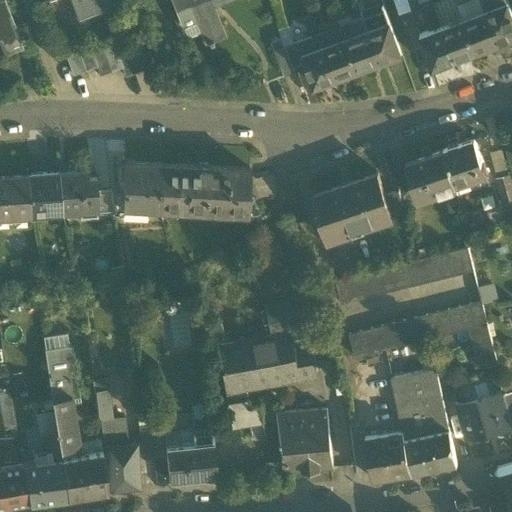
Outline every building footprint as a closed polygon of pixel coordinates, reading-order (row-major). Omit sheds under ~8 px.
[(5,0),(0,0),(0,45),(3,52),(22,45),(5,0)] [(69,0),(77,18),(112,5),(109,0),(69,0)] [(207,42),(208,44),(214,41),(213,39),(225,34),(220,20),(218,21),(211,4),(209,0),(172,0),(180,18),(194,13),(201,31),(206,42),(207,42)] [(407,0),(394,0),(400,15),(412,11),(407,0)] [(463,18),(457,3),(456,0),(443,0),(434,4),(442,26),(463,18)] [(465,0),(457,3),(463,18),(485,10),(481,0),(465,0)] [(481,0),(485,10),(499,4),(498,0),(481,0)] [(511,13),(507,1),(499,4),(485,10),(498,42),(511,36),(511,13)] [(421,9),(430,31),(442,26),(434,4),(421,9)] [(385,8),(362,17),(367,29),(389,21),(385,8)] [(485,10),(463,18),(476,50),(498,42),(485,10)] [(187,36),(201,31),(194,13),(180,18),(187,36)] [(362,17),(341,25),(346,37),(367,29),(362,17)] [(317,26),(319,33),(341,25),(339,18),(317,26)] [(463,18),(442,26),(455,58),(476,50),(463,18)] [(389,21),(367,29),(379,61),(402,53),(389,21)] [(286,46),(293,43),(287,24),(279,27),(282,37),(286,46)] [(341,25),(319,33),(324,45),(346,37),(341,25)] [(432,67),(455,58),(442,26),(430,31),(420,35),(432,67)] [(358,70),(379,61),(367,29),(346,37),(358,70)] [(302,54),(324,45),(319,33),(293,43),(286,46),(293,66),(304,61),(302,54)] [(271,42),(284,76),(295,71),(293,66),(286,46),(282,37),(271,42)] [(336,78),(358,70),(346,37),(324,45),(336,78)] [(85,69),(96,65),(91,52),(88,42),(77,47),(85,69)] [(111,70),(122,66),(117,53),(114,43),(102,48),(111,70)] [(140,44),(128,48),(137,71),(149,66),(140,44)] [(314,86),(336,78),(324,45),(302,54),(304,61),(314,86)] [(64,51),(73,74),(85,69),(77,47),(64,51)] [(100,74),(111,70),(102,48),(91,52),(96,65),(100,74)] [(126,75),(137,71),(128,48),(117,53),(122,66),(126,75)] [(475,137),(443,148),(456,184),(488,172),(484,160),(483,161),(475,137)] [(503,146),(490,149),(496,170),(508,167),(503,146)] [(457,186),(456,184),(443,148),(406,161),(411,177),(410,178),(417,199),(457,186)] [(160,208),(160,207),(159,203),(161,162),(123,160),(122,189),(122,206),(123,206),(147,208),(160,208)] [(249,167),(161,162),(159,203),(160,207),(175,207),(174,209),(212,211),(212,209),(226,210),(226,212),(247,213),(249,167)] [(87,168),(58,170),(61,208),(79,207),(96,206),(97,206),(96,188),(95,175),(87,175),(87,168)] [(29,211),(61,208),(58,170),(27,173),(29,211)] [(316,207),(328,240),(365,227),(364,223),(393,213),(386,192),(379,171),(314,193),(319,206),(316,207)] [(0,212),(29,211),(27,173),(0,174),(0,212)] [(497,176),(503,199),(509,198),(511,196),(511,180),(510,173),(497,176)] [(96,210),(113,209),(110,188),(109,187),(96,188),(97,206),(96,206),(96,210)] [(386,192),(393,213),(404,209),(399,187),(386,192)] [(122,189),(110,188),(113,209),(114,212),(123,212),(123,206),(122,206),(122,189)] [(511,216),(511,207),(511,204),(487,211),(490,223),(511,216)] [(97,215),(96,210),(96,206),(79,207),(79,216),(97,215)] [(123,206),(123,212),(122,219),(146,220),(147,208),(123,206)] [(341,258),(368,254),(365,233),(338,237),(341,258)] [(469,246),(456,249),(462,272),(474,269),(469,246)] [(456,249),(443,252),(449,276),(462,272),(456,249)] [(443,252),(430,256),(436,279),(449,276),(443,252)] [(430,256),(417,259),(423,282),(436,279),(430,256)] [(293,260),(298,280),(308,277),(303,257),(293,260)] [(417,259),(404,262),(410,286),(423,282),(417,259)] [(396,289),(410,286),(404,262),(390,266),(396,289)] [(382,293),(396,289),(390,266),(376,269),(382,293)] [(368,296),(382,293),(376,269),(362,273),(368,296)] [(354,300),(368,296),(362,273),(348,276),(354,300)] [(341,303),(354,300),(348,276),(335,280),(341,303)] [(482,300),(483,303),(499,299),(495,282),(479,286),(482,300)] [(482,300),(469,303),(475,327),(488,324),(483,303),(482,300)] [(269,323),(272,337),(293,333),(287,303),(265,308),(268,323),(269,323)] [(469,303),(456,307),(462,330),(470,328),(475,327),(469,303)] [(456,307),(442,310),(448,334),(462,330),(456,307)] [(442,310),(429,314),(435,337),(448,334),(442,310)] [(429,314),(416,317),(422,340),(435,337),(429,314)] [(408,344),(422,340),(416,317),(402,320),(408,344)] [(395,347),(408,344),(402,320),(389,324),(395,347)] [(211,323),(217,348),(217,347),(224,345),(219,321),(211,323)] [(382,351),(395,347),(389,324),(376,327),(382,351)] [(497,360),(488,324),(475,327),(470,328),(472,337),(473,337),(479,364),(497,360)] [(368,354),(382,351),(376,327),(362,331),(368,354)] [(293,334),(297,356),(312,353),(309,331),(293,334)] [(355,357),(368,354),(362,331),(349,334),(355,357)] [(293,334),(293,333),(272,337),(224,345),(217,347),(217,348),(225,389),(245,385),(300,375),(297,356),(293,334)] [(47,337),(49,348),(68,345),(66,334),(47,337)] [(71,344),(68,345),(49,348),(45,348),(55,412),(62,457),(81,454),(79,443),(72,403),(71,397),(79,396),(71,344)] [(314,353),(312,353),(297,356),(300,375),(317,372),(314,353)] [(403,431),(405,439),(449,430),(444,404),(436,368),(391,378),(403,431)] [(245,385),(246,390),(318,377),(317,372),(300,375),(245,385)] [(511,422),(511,376),(501,379),(503,393),(504,393),(508,410),(511,423),(511,422)] [(94,380),(95,391),(109,389),(108,379),(94,380)] [(246,390),(245,385),(225,389),(224,389),(227,402),(225,402),(225,404),(227,404),(230,427),(249,424),(261,421),(261,420),(258,404),(248,406),(246,390)] [(98,420),(100,420),(112,419),(109,389),(95,391),(98,420)] [(503,393),(459,406),(467,436),(510,425),(506,410),(508,410),(504,393),(503,393)] [(0,394),(0,401),(4,427),(16,425),(10,394),(0,394)] [(285,464),(287,474),(333,469),(327,410),(275,415),(281,465),(285,464)] [(50,451),(51,459),(62,457),(55,412),(37,415),(40,435),(44,435),(46,451),(47,451),(50,451)] [(100,420),(103,446),(128,444),(125,417),(112,419),(100,420)] [(262,420),(261,420),(261,421),(249,424),(251,438),(265,436),(262,420)] [(165,430),(152,432),(155,458),(167,457),(166,447),(167,447),(165,430)] [(457,464),(449,430),(405,439),(412,474),(457,464)] [(372,480),(412,474),(405,439),(403,431),(364,438),(372,480)] [(141,459),(155,458),(152,432),(139,433),(141,459)] [(167,457),(169,482),(217,477),(216,469),(212,432),(192,435),(193,444),(167,447),(166,447),(167,457)] [(92,452),(102,451),(100,439),(79,443),(81,454),(92,452)] [(136,443),(128,444),(103,446),(108,490),(139,487),(136,443)] [(47,451),(46,451),(34,452),(35,461),(51,459),(50,451),(47,451)] [(102,451),(92,452),(97,492),(106,491),(102,451)] [(67,497),(97,492),(92,452),(81,454),(62,457),(67,497)] [(67,497),(62,457),(51,459),(35,461),(34,461),(39,501),(67,498),(67,497)] [(30,503),(39,501),(34,461),(23,463),(30,503)] [(0,475),(6,507),(30,503),(23,463),(0,467),(0,475)]
